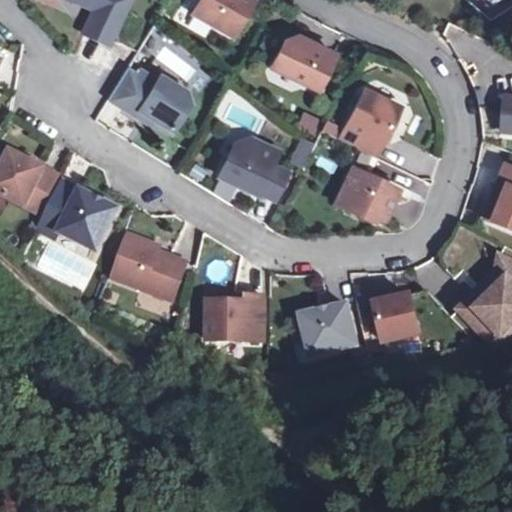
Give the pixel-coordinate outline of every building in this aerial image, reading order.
[(77,0),(41,0),(90,21),(96,8),(77,0)] [(126,0),(77,0),(96,8),(90,21),(86,31),(110,41),(126,0)] [(254,2),(249,0),(202,0),(194,15),(234,37),(254,2)] [(511,0),(489,0),(507,15),(511,11),(511,0)] [(299,36),(286,41),(280,54),(292,59),(286,73),(321,90),(337,54),(299,36)] [(292,59),(280,54),(274,68),(286,73),(292,59)] [(136,76),(128,70),(109,100),(136,117),(139,111),(152,120),(172,132),(188,105),(185,93),(160,77),(157,81),(140,70),(136,76)] [(399,108),(364,91),(340,140),(377,157),(399,108)] [(139,111),(136,117),(149,125),(152,120),(139,111)] [(325,125),(305,116),(298,129),(319,138),(325,125)] [(252,155),(257,144),(249,140),(244,152),(252,155)] [(309,142),(298,165),(305,168),(316,146),(309,142)] [(278,153),(257,144),(252,155),(244,152),(233,147),(219,177),(258,196),(260,193),(275,201),(288,173),(272,166),(278,153)] [(59,176),(11,152),(0,173),(0,192),(40,213),(59,176)] [(511,169),(509,169),(502,186),(498,200),(492,199),(484,218),(511,229),(511,169)] [(398,192),(352,170),(336,205),(372,222),(384,221),(398,192)] [(119,210),(62,182),(38,230),(56,240),(61,232),(98,251),(119,210)] [(153,245),(130,236),(114,278),(173,301),(188,263),(159,252),(151,249),(153,245)] [(511,263),(502,258),(499,274),(479,292),(487,300),(467,318),(494,345),(511,327),(511,263)] [(487,300),(479,292),(460,311),(467,318),(487,300)] [(411,296),(376,303),(384,343),(420,336),(411,296)] [(247,302),(208,301),(207,341),(264,341),(265,298),(248,298),(247,302)] [(349,306),(303,316),(311,355),(357,345),(349,306)]
